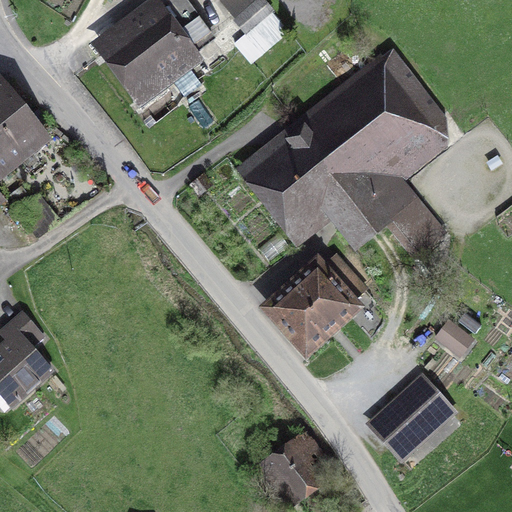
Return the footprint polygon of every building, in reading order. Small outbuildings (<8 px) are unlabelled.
[(249,34),(235,43),(251,61),(286,31),(260,0),(220,0),(220,1),(249,34)] [(204,66),(159,3),(95,49),(141,111),(204,66)] [(460,135),(389,47),(303,116),(309,123),(288,139),(283,132),(236,169),(296,244),(330,216),(354,246),(388,219),(412,249),(440,227),(402,180),(460,135)] [(0,89),(0,176),(4,182),(52,144),(5,85),(0,89)] [(212,187),(204,176),(192,185),(200,196),(212,187)] [(38,197),(16,213),(35,239),(57,224),(38,197)] [(329,271),(322,263),(264,316),(310,367),(367,314),(358,304),(367,295),(337,263),(329,271)] [(44,342),(23,318),(0,337),(0,339),(8,349),(0,356),(0,397),(14,414),(55,379),(32,352),(44,342)] [(456,419),(425,383),(370,430),(402,466),(456,419)] [(292,511),(338,479),(309,439),(259,475),(285,511),(292,511)]
